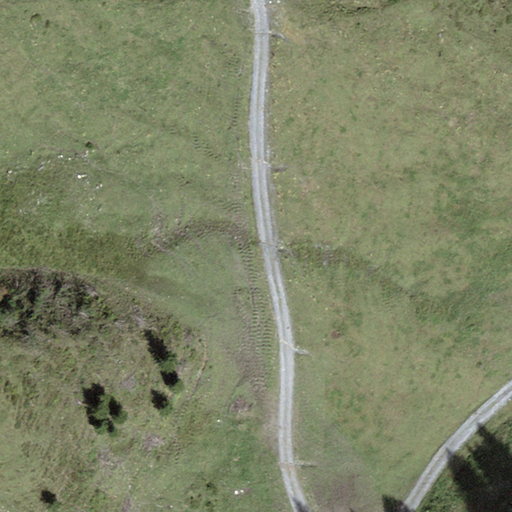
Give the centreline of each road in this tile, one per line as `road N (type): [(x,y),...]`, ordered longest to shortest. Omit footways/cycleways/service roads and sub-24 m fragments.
road 1 (track): [(303,511),(288,471),(289,363),(264,226),(257,0)]
road 2 (track): [(511,387),(454,442),(405,511)]
